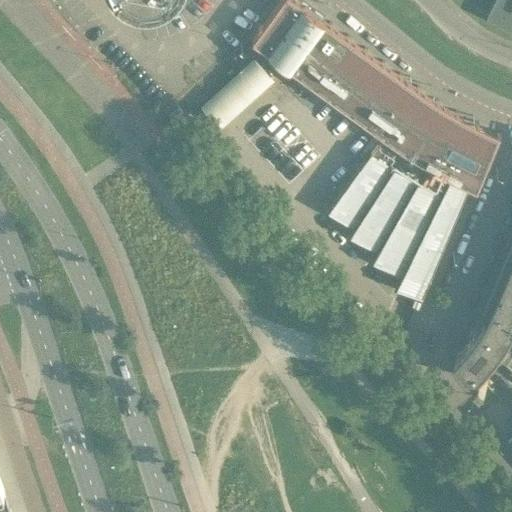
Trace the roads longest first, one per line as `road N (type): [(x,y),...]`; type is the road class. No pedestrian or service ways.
road 1 (secondary): [(165,511),(95,313),(58,234),(0,142)]
road 2 (residential): [(511,458),(431,368),(511,174)]
road 3 (secondary): [(19,282),(97,511)]
road 4 (tertiary): [(352,0),(455,82),(511,110)]
